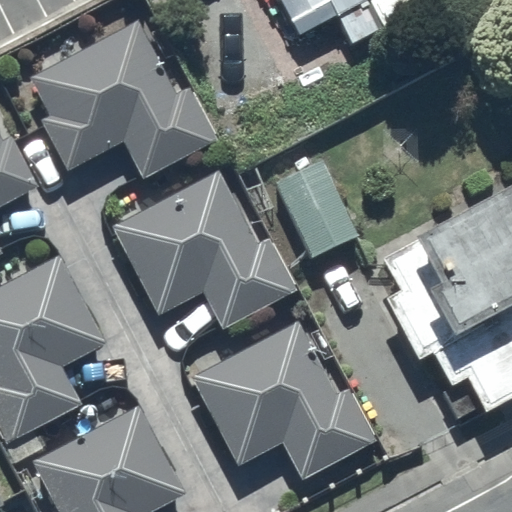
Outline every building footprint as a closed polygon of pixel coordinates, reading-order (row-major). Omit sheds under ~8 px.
[(276,0),(294,33),(333,13),(349,43),(420,6),(417,0),(276,0)] [(136,20),(26,75),(45,112),(36,116),(63,170),(120,141),(137,177),(214,138),(187,85),(172,93),(136,20)] [(0,139),(0,252),(1,252),(0,251),(0,201),(37,182),(13,136),(1,142),(0,139)] [(320,160),(274,182),(309,255),(355,233),(320,160)] [(215,169),(108,224),(154,315),(198,292),(217,328),(293,289),(266,234),(252,241),(215,169)] [(511,176),(408,233),(412,240),(379,256),(395,286),(381,294),(415,356),(429,348),(448,382),(464,373),(483,408),(511,392),(511,176)] [(56,254),(0,282),(0,435),(5,444),(80,406),(59,364),(101,343),(56,254)] [(296,319),(188,373),(234,466),(280,443),(298,479),(375,440),(348,386),(333,393),(296,319)] [(138,406),(31,461),(57,511),(144,511),(183,493),(138,406)]
